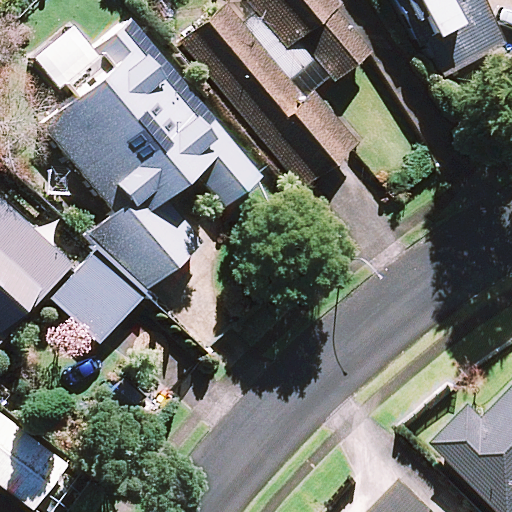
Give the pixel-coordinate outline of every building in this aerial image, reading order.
[(346,145),(309,100),(342,73),(345,77),(367,59),(319,0),(274,0),(253,17),(238,0),(227,0),(220,6),(175,43),(294,188),(346,145)] [(384,0),(398,27),(411,20),(432,60),(490,31),(473,0),(384,0)] [(194,245),(153,201),(183,174),(215,208),(256,169),(120,22),(85,54),(90,60),(61,86),(68,93),(30,129),(104,210),(80,233),(138,296),(194,245)] [(0,337),(66,269),(0,206),(0,337)] [(136,297),(88,251),(44,297),(92,343),(136,297)] [(511,511),(511,407),(485,433),(474,421),(439,456),(493,511),(511,511)] [(0,442),(0,491),(25,510),(49,479),(0,442)] [(424,511),(406,495),(389,511),(424,511)]
